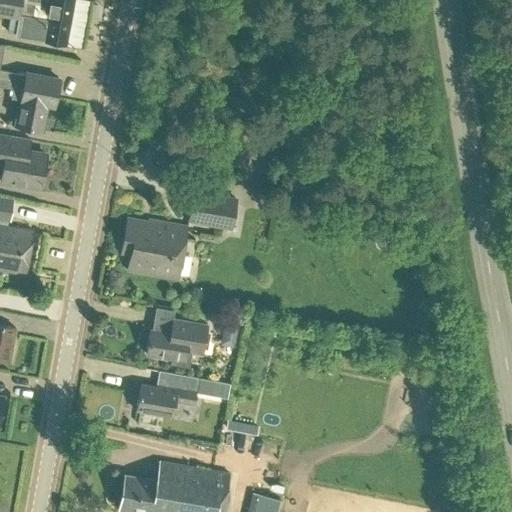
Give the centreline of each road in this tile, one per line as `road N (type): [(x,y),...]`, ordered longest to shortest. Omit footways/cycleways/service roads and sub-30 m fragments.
road 1 (unclassified): [(36,511),(128,0)]
road 2 (secondary): [(511,391),(446,0)]
